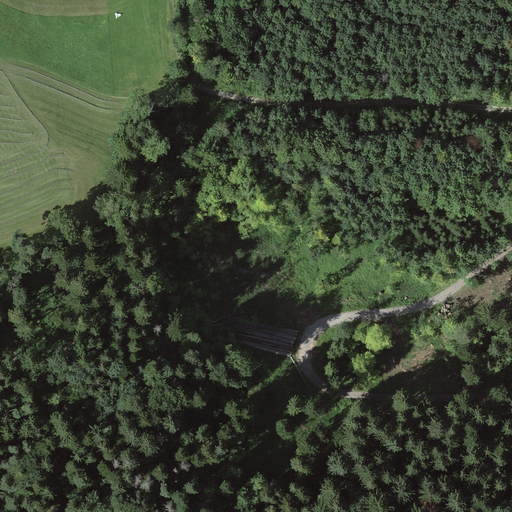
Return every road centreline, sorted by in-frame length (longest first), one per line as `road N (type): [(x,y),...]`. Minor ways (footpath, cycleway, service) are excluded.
road 1 (track): [(0,57),(139,100),(198,88),(267,100),(511,106)]
road 2 (track): [(511,395),(348,392),(304,365),(308,345),(327,324),(360,310),(431,304),(511,247)]
